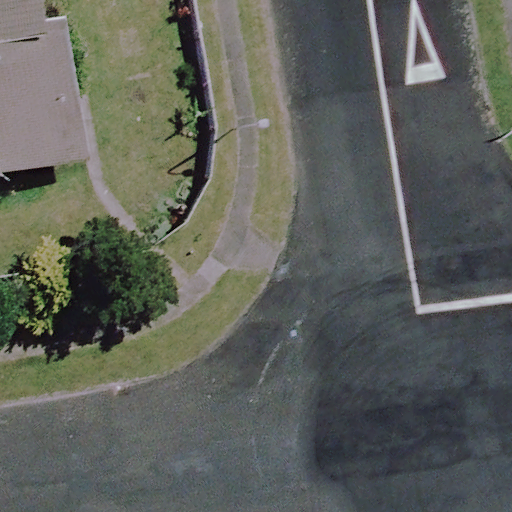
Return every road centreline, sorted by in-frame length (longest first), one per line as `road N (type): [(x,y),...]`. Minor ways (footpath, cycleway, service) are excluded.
road 1 (residential): [(450,449),(369,0)]
road 2 (residential): [(450,449),(62,511)]
